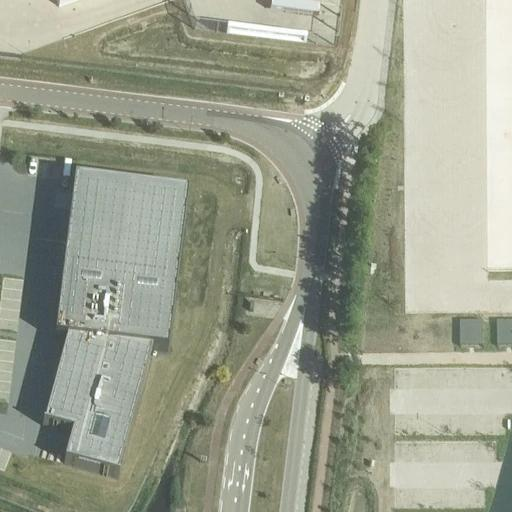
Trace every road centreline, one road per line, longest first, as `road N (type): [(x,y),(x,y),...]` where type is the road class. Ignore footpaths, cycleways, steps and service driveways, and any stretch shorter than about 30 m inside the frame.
road 1 (unclassified): [(0,93),(216,120),(285,139),(313,170),(319,191),(306,304)]
road 2 (unclassified): [(306,304),(254,394),(235,511)]
road 3 (unclassified): [(289,511),(306,304)]
